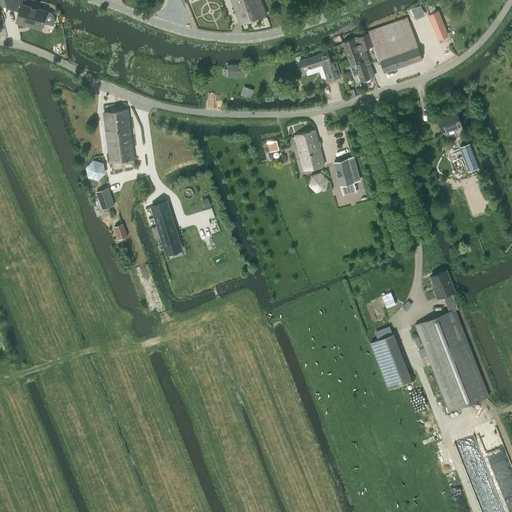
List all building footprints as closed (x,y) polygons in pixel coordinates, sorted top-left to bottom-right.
[(41,28),(42,23),(43,22),(45,21),(54,24),(54,23),(54,19),(53,16),(51,13),(48,12),(21,5),(22,0),(11,0),(10,8),(19,11),(16,22),(41,28)] [(230,0),(240,24),(267,14),(260,0),(230,0)] [(428,15),(438,40),(446,37),(436,12),(428,15)] [(363,51),(365,51),(364,48),(372,45),(378,61),(380,61),(383,72),(421,59),(408,19),(342,42),(347,57),(356,54),(355,51),(362,49),(363,51)] [(373,73),(365,51),(363,51),(362,49),(355,51),(356,54),(347,57),(353,76),(358,74),(360,81),(370,78),(369,75),(373,73)] [(331,62),(327,52),(298,61),(302,71),(322,64),(328,80),(341,76),(336,61),(331,62)] [(245,64),(227,64),(227,76),(245,76),(245,64)] [(241,94),(251,98),(254,89),(244,86),(241,94)] [(134,158),(127,109),(103,112),(110,162),(134,158)] [(456,135),(463,132),(461,126),(462,126),(457,112),(439,119),(444,132),(454,129),(456,135)] [(324,165),(314,130),(295,135),(304,171),(324,165)] [(278,150),(276,141),(267,143),(269,152),(278,150)] [(468,170),(479,166),(470,144),(460,148),(468,170)] [(333,162),(340,186),(360,180),(354,156),(333,162)] [(93,160),(85,167),(87,177),(97,180),(105,173),(103,163),(93,160)] [(107,188),(95,192),(98,201),(101,200),(104,208),(113,205),(107,188)] [(166,201),(151,206),(165,251),(180,246),(166,201)] [(122,224),(114,227),(118,239),(127,236),(122,224)] [(455,292),(450,280),(447,270),(430,277),(436,290),(434,290),(437,299),(443,296),(449,312),(415,325),(449,413),(487,398),(454,311),(458,310),(451,293),(455,292)] [(388,390),(411,381),(393,334),(370,343),(388,390)]
